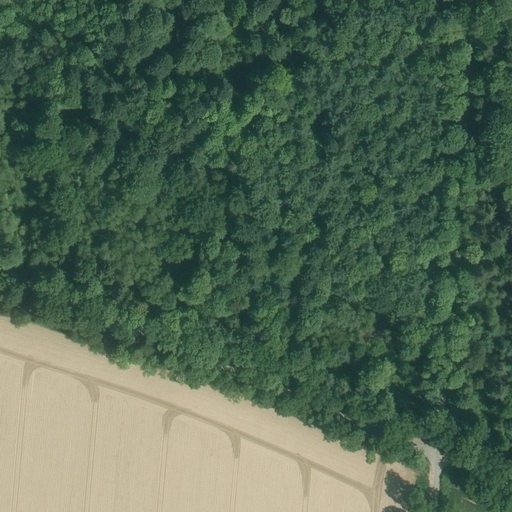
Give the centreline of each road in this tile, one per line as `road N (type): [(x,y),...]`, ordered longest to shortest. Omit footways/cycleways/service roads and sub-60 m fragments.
road 1 (track): [(0,270),(437,455)]
road 2 (unclassified): [(437,455),(471,0)]
